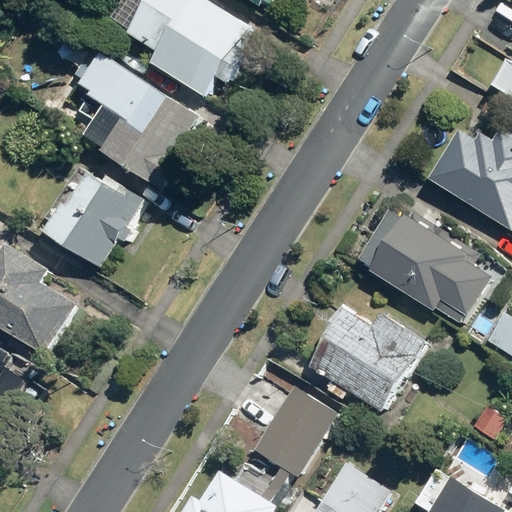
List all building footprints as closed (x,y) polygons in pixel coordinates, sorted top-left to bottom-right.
[(261,32),(208,0),(166,0),(140,42),(170,60),(164,69),(215,100),(227,81),(236,87),(257,53),(250,49),(261,32)] [(250,0),(270,13),(278,0),(250,0)] [(210,121),(99,51),(80,80),(91,87),(88,91),(99,98),(97,101),(113,111),(91,145),(172,196),(193,163),(186,158),(210,121)] [(502,88),(511,94),(511,68),(503,82),(505,84),(502,88)] [(469,132),(438,182),(511,228),(511,133),(508,131),(501,142),(489,135),(485,142),(469,132)] [(55,238),(108,274),(154,205),(111,176),(107,182),(102,179),(80,211),(76,208),(55,238)] [(365,265),(464,331),(472,320),(474,321),(502,280),(483,267),(489,257),(423,213),(419,219),(415,216),(412,220),(401,212),(365,265)] [(0,280),(0,326),(53,359),(86,307),(53,287),(60,276),(18,250),(0,280)] [(315,364),(388,413),(434,345),(390,316),(382,326),(353,307),(315,364)] [(511,317),(496,342),(511,352),(511,317)] [(0,407),(11,415),(31,382),(19,375),(22,370),(17,367),(22,359),(0,345),(0,407)] [(346,415),(301,389),(263,453),(274,460),(266,475),(253,467),(243,483),(230,475),(212,504),(204,499),(195,511),(284,511),(287,508),(281,504),(298,477),(306,482),(346,415)] [(511,422),(511,418),(493,408),(476,437),(497,449),(511,422)] [(386,511),(399,492),(355,463),(322,511),(386,511)] [(443,511),(511,511),(464,481),(443,511)]
